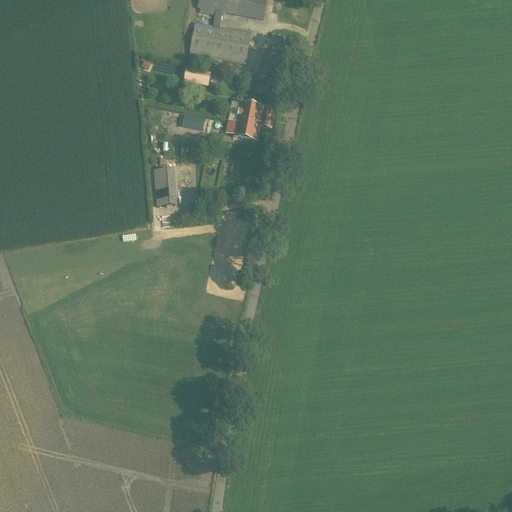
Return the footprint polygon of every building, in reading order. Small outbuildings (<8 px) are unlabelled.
[(222,13),(263,20),(265,0),(200,0),(199,8),(216,12),(213,28),(196,25),(191,55),(245,65),(250,35),(220,29),(222,13)] [(280,45),(278,53),(267,50),(261,79),(285,85),(293,48),(280,45)] [(151,71),(154,64),(145,60),(142,67),(151,71)] [(188,67),(185,83),(207,87),(210,74),(191,71),(192,68),(188,67)] [(241,104),(237,123),(248,125),(250,119),(273,123),(275,111),(241,104)] [(192,118),(171,113),(169,125),(190,129),(192,118)] [(248,125),(237,123),(234,138),(258,143),(261,127),(272,129),(273,123),(250,119),(248,125)] [(154,171),(157,207),(175,205),(171,169),(154,171)]
